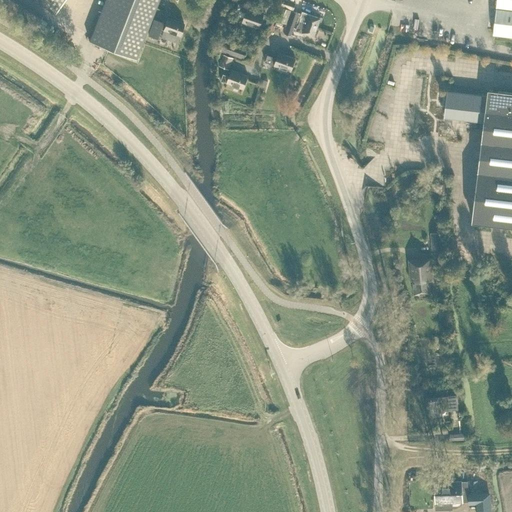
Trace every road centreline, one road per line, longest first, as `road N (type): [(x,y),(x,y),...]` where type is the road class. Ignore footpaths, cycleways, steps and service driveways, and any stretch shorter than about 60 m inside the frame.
road 1 (primary): [(281,367),(251,302),(172,188),(96,110),(0,41)]
road 2 (secondary): [(359,325),(370,299),(366,261),(324,128),(362,4)]
road 3 (unclassified): [(377,511),(381,376),(359,325)]
road 4 (primary): [(327,511),(281,367)]
